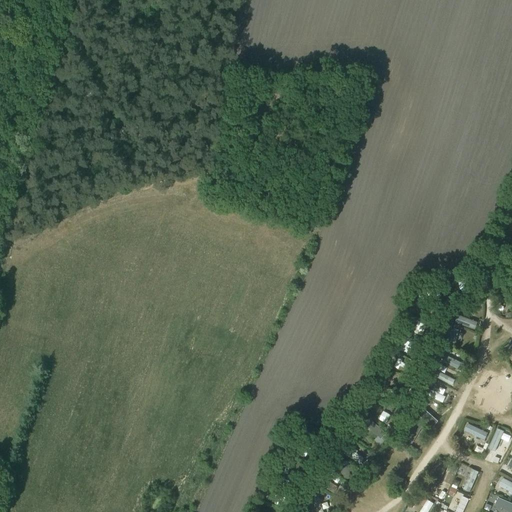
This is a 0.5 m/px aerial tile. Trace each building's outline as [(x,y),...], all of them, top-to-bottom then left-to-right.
[(501,280),(494,281),(496,302),(503,302),(501,280)] [(457,316),(455,322),(471,328),(473,322),(457,316)] [(451,329),(448,343),(455,345),(458,330),(451,329)] [(447,357),(444,362),(458,369),(461,364),(447,357)] [(437,371),(434,377),(452,386),(455,381),(437,371)] [(430,390),(428,396),(442,403),(445,397),(430,390)] [(402,405),(399,411),(407,415),(410,409),(402,405)] [(420,408),(416,413),(433,428),(437,423),(420,408)] [(372,420),(367,426),(378,436),(381,439),(386,434),(372,420)] [(416,422),(406,440),(413,444),(423,426),(416,422)] [(468,424),(465,431),(484,440),(488,434),(468,424)] [(381,439),(377,443),(380,446),(389,436),(386,434),(381,439)] [(490,453),(496,437),(489,434),(483,450),(490,453)] [(350,450),(347,455),(361,464),(364,459),(356,453),(354,452),(351,451),(350,450)] [(438,467),(431,481),(436,484),(438,481),(443,469),(438,467)] [(471,470),(463,489),(469,492),(478,473),(471,470)] [(319,476),(316,482),(333,493),(337,487),(319,476)] [(511,483),(503,478),(499,486),(509,491),(511,492),(511,483)] [(454,480),(451,487),(456,490),(459,482),(454,480)] [(432,489),(429,498),(434,501),(438,492),(432,489)] [(267,491),(265,497),(273,501),(276,494),(267,491)] [(323,511),(318,495),(312,497),(316,511),(323,511)] [(462,497),(455,511),(463,511),(469,500),(462,497)] [(480,503),(487,506),(490,500),(484,497),(480,503)] [(511,504),(495,497),(492,503),(511,511),(511,509),(511,504)] [(427,500),(419,511),(428,511),(433,504),(427,500)]
